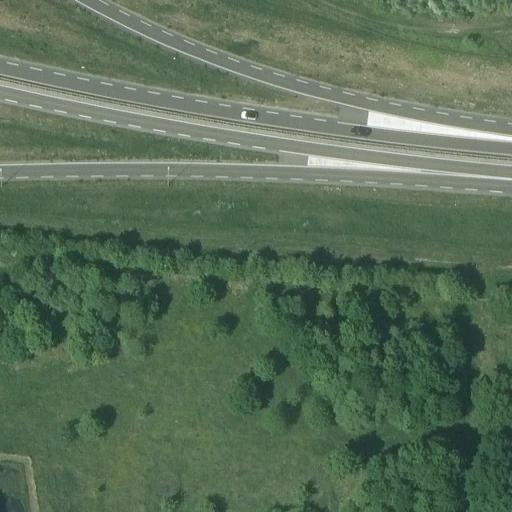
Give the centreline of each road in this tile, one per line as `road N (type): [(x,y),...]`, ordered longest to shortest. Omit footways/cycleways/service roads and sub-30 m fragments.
road 1 (primary): [(0,92),(296,148),(511,173)]
road 2 (primary): [(511,148),(304,125),(0,69)]
road 3 (primary): [(0,172),(511,178)]
road 4 (primary): [(511,134),(222,64),(85,0)]
road 5 (track): [(511,52),(485,30),(346,0)]
